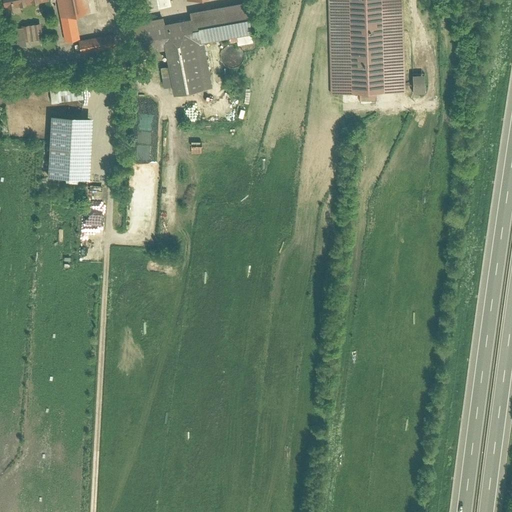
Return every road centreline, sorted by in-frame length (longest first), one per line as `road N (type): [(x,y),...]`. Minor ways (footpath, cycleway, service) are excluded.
road 1 (motorway): [(511,161),(463,511)]
road 2 (track): [(92,511),(105,264)]
road 3 (motorway): [(486,511),(511,312)]
